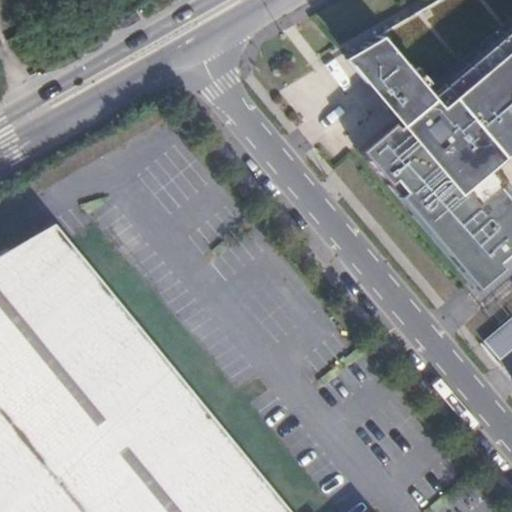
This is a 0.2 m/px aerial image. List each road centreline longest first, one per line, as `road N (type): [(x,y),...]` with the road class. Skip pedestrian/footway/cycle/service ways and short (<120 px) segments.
road 1 (residential): [(193,39),(511,427)]
road 2 (unknown): [(401,511),(137,195)]
road 3 (primary): [(219,0),(39,99),(0,132)]
road 4 (primary): [(0,132),(50,119),(193,39)]
